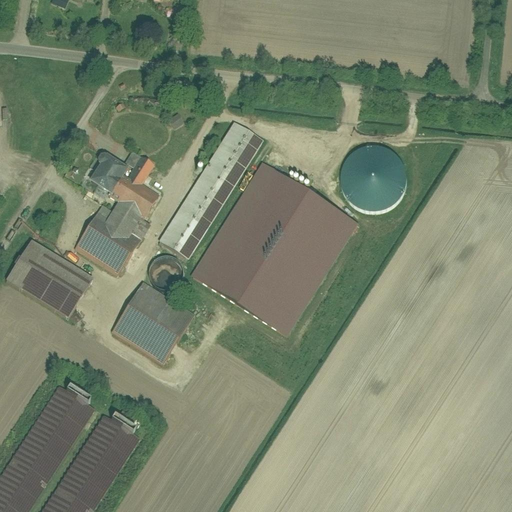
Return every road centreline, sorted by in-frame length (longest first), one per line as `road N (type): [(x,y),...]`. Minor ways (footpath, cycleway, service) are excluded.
road 1 (residential): [(122,69),(511,115)]
road 2 (unclassified): [(0,259),(122,69)]
road 3 (residential): [(0,54),(122,69)]
